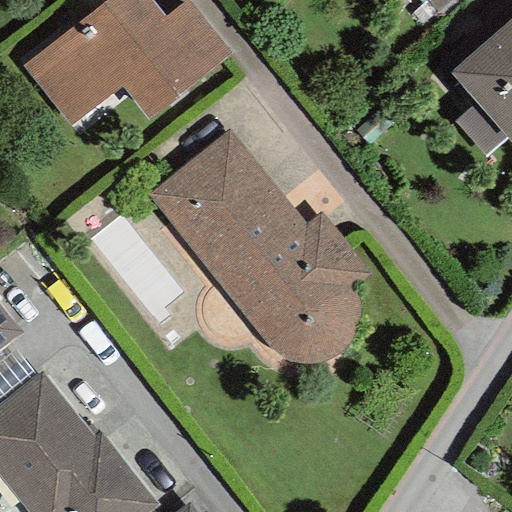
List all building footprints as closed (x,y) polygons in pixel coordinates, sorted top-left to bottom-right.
[(68,127),(121,86),(146,119),(231,54),(189,0),(186,0),(162,19),(147,0),(106,0),(21,66),(68,127)] [(424,0),(435,13),(451,0),(424,0)] [(511,19),(449,74),(475,104),(505,139),(511,145),(511,144),(511,19)] [(505,139),(475,104),(454,122),(484,157),(505,139)] [(229,130),(146,196),(263,341),(272,350),(280,355),(291,361),(308,364),(319,362),(332,359),(342,352),(350,342),(355,331),(358,319),(357,309),(356,294),(352,285),(367,274),(320,212),(305,223),(229,130)] [(0,350),(22,333),(0,304),(0,350)] [(0,363),(0,398),(33,374),(15,351),(0,363)] [(0,479),(26,511),(150,511),(158,506),(100,433),(92,439),(39,372),(0,403),(0,479)] [(195,511),(188,502),(175,511),(195,511)]
